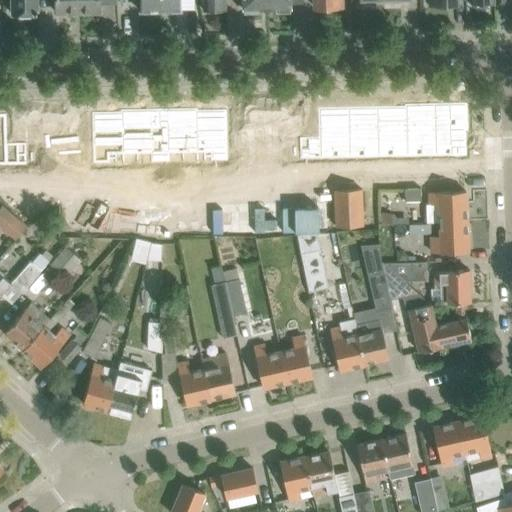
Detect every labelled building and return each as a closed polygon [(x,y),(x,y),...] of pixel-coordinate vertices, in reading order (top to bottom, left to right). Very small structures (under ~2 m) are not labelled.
[(11,0),(12,14),(36,13),(36,0),(11,0)] [(55,0),(56,13),(77,13),(76,0),(55,0)] [(76,0),(77,13),(100,12),(99,0),(76,0)] [(139,0),(140,11),(161,11),(160,0),(139,0)] [(160,0),(161,11),(181,11),(180,0),(160,0)] [(202,0),(203,10),(225,10),(225,0),(202,0)] [(242,0),(243,9),(267,9),(266,0),(242,0)] [(290,0),(266,0),(267,9),(291,8),(290,0)] [(319,138),(300,139),(300,160),(466,156),(465,132),(467,132),(467,104),(404,105),(404,107),(318,109),(319,138)] [(120,113),(92,114),(93,164),(109,164),(109,156),(150,155),(151,163),(169,162),(169,154),(210,154),(211,162),(227,161),(226,111),(197,111),(197,109),(120,111),(120,113)] [(0,165),(25,165),(25,144),(6,145),(5,115),(0,115),(0,165)] [(69,181),(81,181),(81,159),(70,158),(69,181)] [(345,176),(346,165),(323,162),(322,173),(345,176)] [(398,174),(416,174),(416,162),(399,162),(398,174)] [(209,166),(184,166),(184,178),(208,179),(209,166)] [(47,182),(69,181),(69,169),(46,170),(47,182)] [(404,188),(404,199),(419,199),(419,187),(404,188)] [(362,225),(361,189),(334,190),(336,227),(362,225)] [(426,204),(427,223),(439,222),(467,221),(465,191),(429,192),(430,204),(426,204)] [(2,206),(0,207),(0,227),(15,240),(27,226),(2,206)] [(468,251),(467,221),(439,222),(440,236),(430,237),(431,252),(468,251)] [(320,249),(317,235),(296,236),(300,253),(309,292),(328,287),(320,249)] [(131,259),(146,263),(151,242),(135,239),(131,259)] [(81,261),(65,247),(49,265),(65,279),(81,261)] [(396,259),(406,259),(406,254),(401,249),(396,249),(396,259)] [(31,263),(30,262),(14,280),(25,289),(49,262),(39,254),(31,263)] [(365,266),(368,277),(375,309),(390,306),(389,300),(381,262),(365,266)] [(383,262),(381,262),(389,300),(406,296),(419,352),(440,347),(435,326),(430,304),(429,304),(405,282),(383,262)] [(403,262),(383,262),(405,282),(426,281),(425,262),(403,262)] [(222,338),(236,335),(221,266),(211,268),(214,284),(211,285),(222,338)] [(0,270),(0,295),(11,284),(3,276),(4,274),(0,270)] [(434,271),(435,285),(434,285),(434,288),(430,289),(430,300),(434,300),(434,304),(456,303),(465,302),(470,302),(468,270),(434,271)] [(246,313),(239,279),(224,282),(232,316),(246,313)] [(299,331),(314,328),(308,299),(307,299),(305,289),(295,292),(297,301),(299,301),(301,309),(299,309),(300,312),(295,313),(299,331)] [(59,310),(23,350),(41,367),(69,336),(61,329),(54,336),(48,331),(74,304),(69,300),(59,310)] [(435,326),(440,347),(471,340),(466,319),(465,302),(456,303),(456,321),(435,326)] [(31,303),(17,318),(4,333),(23,350),(59,310),(58,310),(49,319),(39,310),(31,303)] [(354,319),(364,364),(388,359),(380,319),(377,319),(375,309),(353,314),(354,319)] [(82,352),(94,358),(111,323),(100,317),(82,352)] [(330,330),(335,350),(339,370),(364,364),(354,319),(339,322),(340,328),(330,330)] [(76,327),(72,332),(76,336),(59,355),(68,363),(82,348),(79,345),(87,337),(76,327)] [(162,336),(162,354),(173,353),(171,334),(162,336)] [(294,349),(280,352),(287,382),(312,376),(303,337),(292,339),(294,349)] [(254,348),(258,368),(263,387),(287,382),(280,352),(266,355),(264,346),(254,348)] [(226,354),(202,359),(211,399),(235,393),(226,354)] [(177,365),(182,385),(186,405),(211,399),(202,359),(201,359),(203,369),(190,372),(187,362),(177,365)] [(120,362),(117,371),(118,372),(115,381),(107,411),(131,417),(139,389),(145,391),(151,370),(120,362)] [(93,364),(88,385),(83,404),(107,411),(115,381),(118,372),(117,371),(104,368),(104,367),(93,364)] [(482,416),(458,422),(466,460),(491,455),(482,416)] [(433,427),(437,447),(442,466),(466,460),(458,422),(433,427)] [(406,434),(381,439),(388,469),(387,469),(389,478),(414,472),(406,434)] [(356,445),(361,464),(365,483),(376,481),(374,472),(387,469),(388,469),(381,439),(356,445)] [(329,451),(305,457),(312,488),(313,495),(338,489),(329,451)] [(312,488),(305,457),(280,462),(289,501),(300,498),(298,491),(312,488)] [(209,478),(211,486),(223,484),(226,497),(257,490),(253,468),(209,478)] [(437,508),(430,478),(415,482),(421,511),(437,511),(437,509),(437,508)] [(472,488),(475,500),(504,493),(501,480),(472,488)] [(195,511),(204,492),(184,484),(171,511),(195,511)] [(369,490),(353,494),(357,511),(369,511),(370,511),(373,511),(369,490)] [(433,493),(437,509),(449,507),(445,490),(433,493)] [(338,497),(341,511),(357,511),(353,494),(338,497)] [(511,511),(511,502),(506,505),(503,497),(476,507),(477,511),(511,511)]
